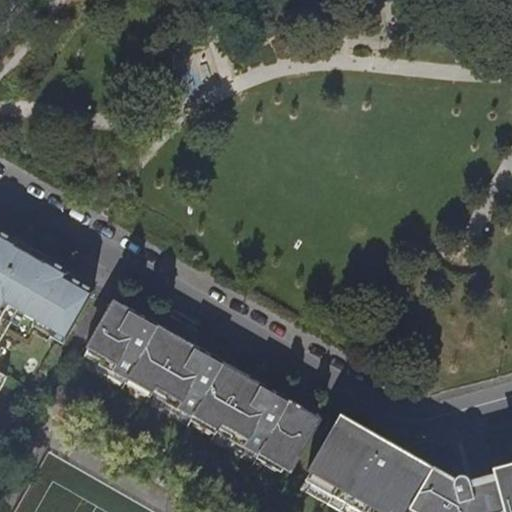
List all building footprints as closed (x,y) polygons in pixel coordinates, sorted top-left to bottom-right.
[(0,391),(10,377),(0,370),(0,347),(15,322),(21,310),(40,321),(37,326),(68,344),(77,329),(99,291),(75,277),(77,273),(56,260),(56,259),(21,238),(20,239),(0,227),(0,391)] [(137,322),(144,318),(122,306),(121,308),(118,306),(116,310),(137,322)] [(116,310),(112,308),(98,332),(102,333),(116,310)] [(156,333),(157,326),(155,322),(152,320),(148,318),(146,318),(144,318),(137,322),(156,333)] [(156,333),(203,359),(209,355),(188,343),(186,346),(180,343),(182,340),(157,326),(156,333)] [(85,352),(86,353),(97,335),(96,335),(85,352)] [(209,355),(203,359),(210,364),(214,357),(215,356),(211,355),(209,355)] [(214,357),(210,364),(222,370),(223,364),(221,361),(214,357)] [(201,380),(301,438),(311,422),(289,409),(269,397),(222,370),(210,364),(201,380)] [(222,370),(269,397),(274,394),(254,382),(253,384),(246,381),(248,378),(223,364),(222,370)] [(149,398),(150,395),(151,394),(125,379),(124,381),(123,383),(149,398)] [(269,397),(289,409),(289,401),(287,398),(278,393),(274,394),(269,397)] [(311,422),(314,416),(289,401),(289,409),(311,422)] [(214,436),(215,434),(216,432),(191,417),(190,419),(189,422),(214,436)] [(369,445),(336,426),(322,451),(428,511),(474,511),(468,488),(467,484),(465,481),(462,480),(459,478),(455,479),(452,482),(429,470),(424,472),(420,473),(414,471),(401,463),(399,463),(397,466),(386,459),(382,454),(380,452),(377,452),(373,451),(367,448),(369,445)] [(428,511),(322,451),(304,483),(330,497),(325,506),(336,511),(428,511)] [(253,460),(280,475),(282,470),(256,455),(255,456),(253,460)] [(511,511),(511,470),(496,475),(497,481),(504,511),(511,511)] [(468,488),(474,511),(504,511),(497,481),(485,484),(468,488)]
